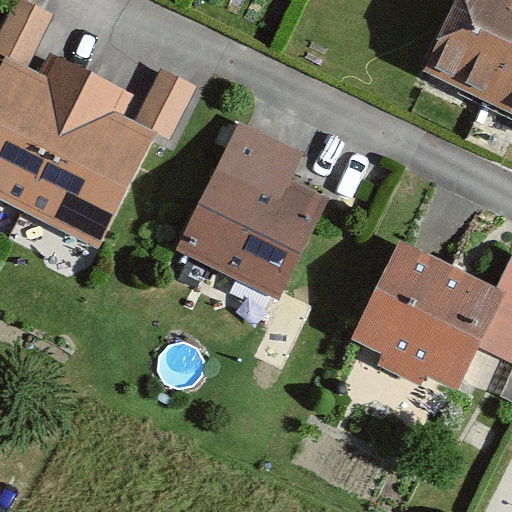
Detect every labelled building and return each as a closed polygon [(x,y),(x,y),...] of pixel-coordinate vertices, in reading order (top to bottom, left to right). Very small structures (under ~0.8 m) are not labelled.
[(33,5),(22,0),(14,0),(0,30),(0,53),(4,56),(28,67),(53,14),(33,5)] [(430,75),(511,115),(511,0),(454,0),(435,40),(437,41),(422,71),(430,75)] [(0,199),(24,211),(90,74),(51,55),(42,73),(28,67),(4,56),(0,64),(0,199)] [(179,78),(162,69),(135,123),(154,132),(171,140),(197,87),(179,78)] [(90,74),(24,211),(98,246),(100,241),(113,214),(149,141),(154,132),(135,123),(123,117),(133,95),(90,74)] [(223,148),(174,250),(189,257),(278,301),(282,292),(326,203),(327,200),(291,182),(305,153),(246,125),(237,120),(234,126),(223,148)] [(399,241),(351,338),(363,344),(449,387),(457,391),(478,349),(505,294),(495,289),(428,256),(412,248),(399,241)] [(511,258),(495,289),(505,294),(478,349),(511,365),(511,258)]
